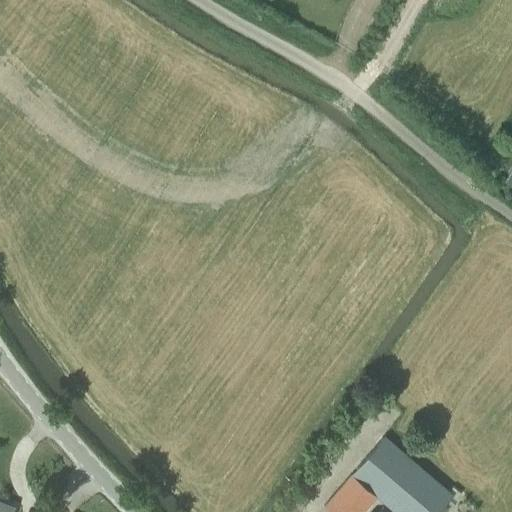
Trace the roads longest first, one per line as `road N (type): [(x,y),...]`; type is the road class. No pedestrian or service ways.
road 1 (track): [(348,89),(281,167),(230,190),(196,194),(119,171),(64,138),(0,80)]
road 2 (unclassified): [(511,220),(348,89),(196,0)]
road 3 (tertiary): [(134,511),(0,357)]
